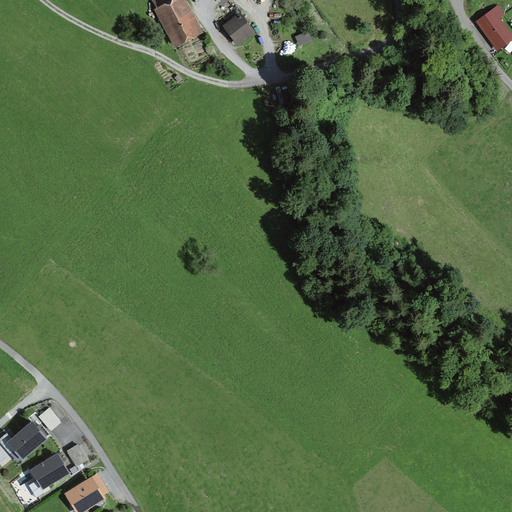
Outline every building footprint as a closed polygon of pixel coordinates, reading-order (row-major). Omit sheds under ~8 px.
[(151,0),(156,7),(153,9),(174,47),(203,32),(185,0),(151,0)] [(237,45),(255,31),(240,12),(222,25),(237,45)] [(498,47),(511,37),(498,18),(484,28),(498,47)] [(312,40),(308,30),(294,36),(299,46),(312,40)] [(448,115),(420,107),(418,117),(445,125),(448,115)] [(50,431),(61,422),(48,408),(38,416),(50,431)] [(21,461),(46,440),(30,422),(5,443),(21,461)] [(88,460),(77,444),(66,451),(76,467),(88,460)] [(68,474),(56,454),(28,471),(41,491),(68,474)] [(109,492),(97,473),(63,494),(74,511),(84,511),(104,499),(102,496),(109,492)]
